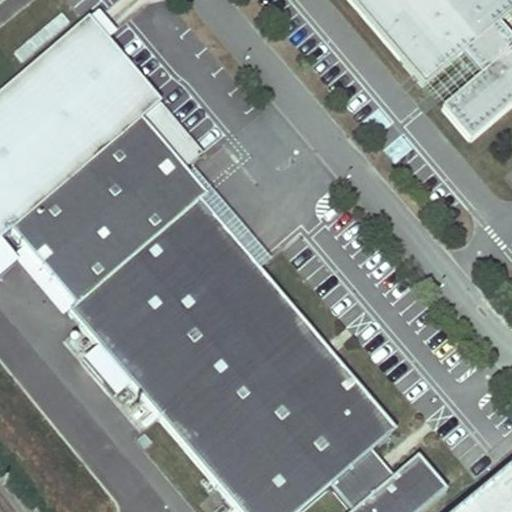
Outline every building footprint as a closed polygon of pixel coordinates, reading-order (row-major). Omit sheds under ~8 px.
[(481,77),(441,111),(470,144),(511,108),(511,40),(499,26),(511,14),(511,0),(346,0),(355,9),(423,90),(463,56),(481,77)] [(425,511),(446,495),(417,461),(393,480),(372,455),(395,436),(199,205),(205,199),(183,173),(202,157),(88,22),(0,96),(0,284),(21,267),(52,304),(64,294),(76,308),(69,314),(83,331),(235,511),(304,511),(330,491),(346,511),(425,511)] [(423,90),(441,111),(481,77),(463,56),(423,90)] [(402,135),(383,149),(394,164),(413,150),(402,135)] [(69,314),(76,308),(64,294),(52,304),(42,313),(67,344),(83,331),(69,314)]
